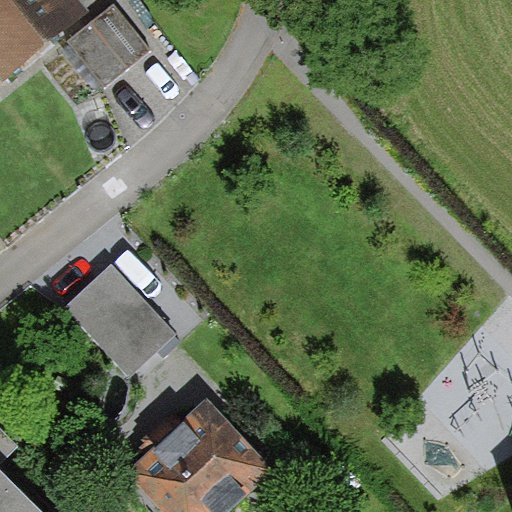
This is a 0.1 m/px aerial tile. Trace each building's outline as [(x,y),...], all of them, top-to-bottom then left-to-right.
[(0,0),(0,78),(3,83),(90,16),(77,0),(0,0)] [(115,7),(70,42),(105,86),(149,51),(115,7)] [(111,261),(62,304),(127,377),(176,334),(111,261)] [(228,511),(278,469),(212,394),(125,470),(161,511),(228,511)] [(0,427),(0,511),(40,511),(0,473),(0,463),(18,446),(0,427)]
